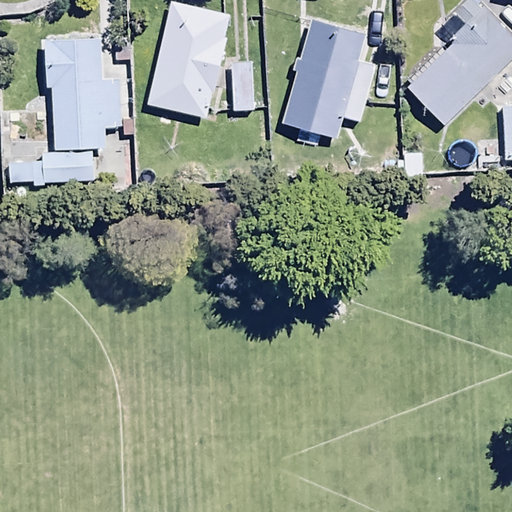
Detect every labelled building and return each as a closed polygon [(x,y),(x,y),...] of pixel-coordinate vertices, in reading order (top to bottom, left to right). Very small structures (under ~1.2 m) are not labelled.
[(443,129),(511,61),(511,42),(470,2),(453,19),(463,28),(448,42),(451,45),(405,91),(443,129)] [(229,19),(169,5),(145,109),(205,123),(229,19)] [(291,75),(296,77),(281,128),(337,143),(343,122),(360,127),(376,70),(357,65),(364,39),(310,23),(300,61),(295,60),(291,75)] [(51,93),(52,153),(105,152),(104,131),(117,131),(116,82),(100,83),(99,42),(43,43),(44,93),(51,93)] [(251,65),(229,66),(232,114),(253,113),(251,65)] [(511,110),(501,111),(502,164),(511,163),(511,110)] [(42,191),(42,187),(92,186),(92,156),(41,157),(42,165),(8,165),(8,184),(32,184),(32,192),(42,191)]
